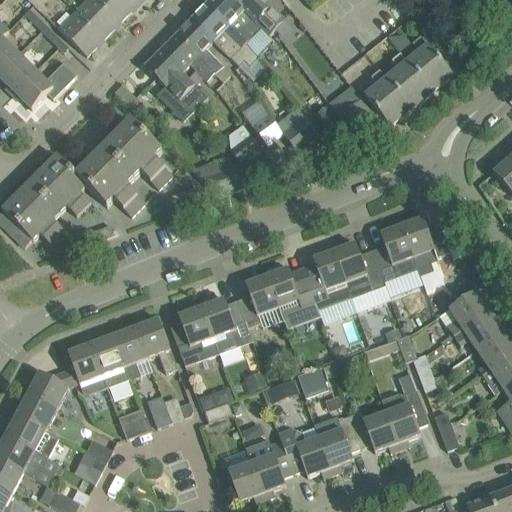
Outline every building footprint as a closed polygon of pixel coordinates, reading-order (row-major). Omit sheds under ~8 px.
[(95,0),(92,0),(77,16),(105,43),(122,25),(95,0)] [(130,0),(95,0),(122,25),(138,8),(130,0)] [(230,0),(215,0),(208,8),(247,47),(262,31),(230,0)] [(262,0),(230,0),(262,31),(271,40),(287,23),(262,0)] [(208,8),(192,24),(214,45),(215,44),(241,70),(246,64),(252,70),(261,61),(259,59),(247,47),(208,8)] [(30,13),(26,18),(34,26),(39,21),(30,13)] [(105,43),(77,16),(60,33),(88,60),(105,43)] [(42,24),(37,29),(45,37),(50,32),(42,24)] [(192,24),(177,39),(198,60),(216,77),(223,84),(232,76),(207,52),(214,45),(192,24)] [(0,44),(3,41),(10,35),(0,25),(0,44)] [(50,32),(45,37),(53,46),(58,41),(50,32)] [(177,39),(162,54),(184,76),(193,67),(210,83),(216,77),(198,60),(177,39)] [(408,66),(433,97),(461,74),(441,50),(434,55),(422,40),(413,47),(420,56),(408,65),(408,66)] [(0,44),(0,69),(16,54),(3,41),(0,44)] [(61,43),(56,48),(64,57),(69,52),(61,43)] [(0,69),(0,80),(7,88),(29,66),(16,54),(0,69)] [(184,76),(162,54),(146,70),(180,104),(196,88),(184,76)] [(387,82),(412,113),(433,97),(408,66),(408,65),(401,57),(393,64),(400,72),(388,82),(387,82)] [(7,88),(20,100),(41,79),(29,66),(7,88)] [(41,79),(20,100),(33,113),(48,98),(54,104),(78,80),(65,66),(47,85),(41,79)] [(366,100),(391,130),(412,113),(387,82),(388,82),(381,73),(372,81),(379,89),(366,100)] [(376,121),(362,103),(340,120),(354,139),(376,121)] [(245,118),(253,130),(268,149),(283,138),(260,107),(245,118)] [(329,109),(317,118),(329,134),(324,138),(335,153),(353,139),(329,109)] [(299,111),(276,128),(298,157),(321,139),(299,111)] [(132,124),(119,138),(167,186),(173,179),(156,162),(163,155),(132,124)] [(224,144),(242,168),(262,153),(245,129),(224,144)] [(119,138),(105,151),(136,182),(142,176),(159,193),(167,186),(119,138)] [(105,151),(92,165),(140,213),(146,206),(129,189),(136,182),(105,151)] [(494,177),(511,196),(511,159),(508,156),(501,162),(505,167),(494,177)] [(58,159),(44,173),(85,213),(92,206),(82,197),(88,190),(78,178),(58,159)] [(92,165),(78,178),(88,190),(108,210),(115,203),(132,220),(140,213),(92,165)] [(236,170),(203,183),(221,201),(250,189),(236,170)] [(44,173),(31,187),(61,217),(68,210),(78,220),(85,213),(44,173)] [(31,187),(17,200),(57,240),(64,233),(55,224),(61,217),(31,187)] [(172,200),(178,216),(204,206),(198,190),(172,200)] [(57,240),(17,200),(3,214),(4,215),(0,219),(0,226),(25,251),(33,244),(34,245),(41,238),(50,247),(57,240)] [(424,222),(402,230),(418,272),(426,295),(441,289),(436,276),(441,274),(438,265),(440,264),(438,261),(451,256),(441,229),(428,233),(424,222)] [(87,238),(91,249),(115,239),(111,229),(87,238)] [(386,249),(373,254),(386,289),(388,295),(406,289),(402,278),(418,272),(402,230),(381,237),(386,249)] [(356,247),(335,255),(353,302),(386,289),(373,254),(361,259),(356,247)] [(318,275),(306,279),(319,315),(353,302),(335,255),(314,263),(318,275)] [(271,279),(267,280),(285,325),(286,325),(289,333),(321,321),(319,315),(306,279),(293,284),(289,272),(284,274),(282,270),(269,274),(271,279)] [(481,292),(472,278),(457,288),(466,302),(481,292)] [(238,304),(251,338),(249,331),(262,327),(260,319),(279,312),(267,280),(246,288),(251,300),(238,304)] [(489,300),(483,291),(481,292),(466,302),(440,320),(448,332),(449,331),(455,340),(464,334),(491,315),(484,304),(489,300)] [(210,301),(200,305),(214,342),(219,355),(253,343),(251,338),(238,304),(228,308),(225,302),(212,307),(210,301)] [(214,342),(200,305),(190,309),(192,314),(178,319),(181,327),(171,331),(185,368),(219,355),(214,342)] [(464,334),(455,340),(461,350),(471,343),(477,353),(510,331),(504,323),(499,326),(491,315),(464,334)] [(144,322),(135,325),(148,363),(161,358),(167,374),(178,370),(160,323),(147,328),(144,322)] [(127,335),(114,340),(130,382),(143,377),(139,366),(148,363),(135,325),(125,329),(127,335)] [(413,326),(404,325),(403,334),(412,335),(413,326)] [(399,331),(386,336),(390,346),(398,343),(403,341),(399,331)] [(487,367),(479,372),(483,378),(511,359),(511,345),(511,344),(511,342),(511,334),(510,331),(477,353),(487,367)] [(99,338),(90,342),(107,390),(130,382),(114,340),(102,344),(99,338)] [(403,341),(398,343),(401,352),(406,366),(418,361),(410,339),(403,341)] [(68,383),(70,382),(73,390),(80,387),(81,388),(82,388),(84,393),(92,396),(107,390),(90,342),(80,346),(82,352),(69,357),(74,372),(65,375),(68,383)] [(369,354),(372,362),(401,352),(398,343),(390,346),(369,354)] [(339,350),(334,352),(338,363),(349,359),(346,353),(339,350)] [(220,356),(223,366),(242,361),(239,351),(220,356)] [(426,358),(414,364),(422,385),(435,381),(426,358)] [(511,359),(483,378),(497,398),(504,393),(511,387),(511,359)] [(295,368),(283,373),(287,382),(299,376),(295,368)] [(332,370),(324,372),(328,382),(335,379),(332,370)] [(264,374),(246,381),(252,395),(269,388),(264,374)] [(28,385),(23,395),(58,413),(70,392),(69,392),(73,390),(70,382),(68,383),(65,375),(54,379),(53,382),(41,376),(34,388),(28,385)] [(383,404),(387,416),(401,453),(411,450),(408,444),(422,439),(420,435),(431,431),(411,378),(399,382),(406,399),(399,398),(383,404)] [(311,379),(300,383),(306,401),(330,393),(326,384),(315,388),(311,379)] [(435,381),(422,385),(426,395),(438,391),(435,381)] [(295,382),(267,393),(272,407),(300,396),(295,382)] [(511,387),(504,393),(511,404),(499,414),(511,432),(511,387)] [(201,398),(206,412),(219,407),(214,394),(201,398)] [(24,407),(18,419),(47,435),(58,413),(23,395),(19,404),(24,407)] [(173,427),(164,405),(162,400),(148,405),(158,432),(173,427)] [(179,401),(164,405),(173,427),(191,421),(194,414),(192,407),(182,410),(179,401)] [(234,406),(237,415),(246,412),(243,403),(234,406)] [(205,415),(209,427),(234,418),(229,406),(205,415)] [(128,444),(150,435),(142,414),(119,422),(128,444)] [(362,415),(350,420),(359,444),(362,452),(373,448),(376,456),(389,451),(391,457),(401,453),(387,416),(365,425),(362,415)] [(447,416),(435,420),(439,430),(451,426),(447,416)] [(6,428),(1,437),(36,456),(49,463),(60,442),(47,435),(18,419),(11,431),(6,428)] [(315,430),(320,441),(333,478),(343,475),(341,469),(354,464),(351,455),(362,452),(359,444),(350,420),(332,426),(328,425),(315,430)] [(451,426),(439,430),(448,455),(460,450),(451,426)] [(291,431),(279,436),(282,445),(292,469),(295,478),(306,474),(308,481),(322,476),(324,482),(333,478),(320,441),(303,448),(306,438),(291,431)] [(0,448),(1,449),(0,451),(0,463),(24,477),(36,483),(43,471),(31,464),(36,456),(1,437),(0,438),(0,448)] [(292,469),(282,445),(272,449),(270,443),(247,452),(266,504),(276,500),(273,494),(287,489),(284,482),(295,478),(292,469)] [(87,456),(96,461),(108,467),(114,455),(94,444),(87,456)] [(108,467),(96,461),(91,470),(103,476),(108,467)] [(0,491),(13,498),(24,477),(0,463),(0,491)] [(266,504),(252,467),(229,475),(235,491),(241,506),(254,501),(257,507),(266,504)] [(235,491),(229,475),(221,478),(227,494),(235,491)] [(78,511),(81,507),(74,503),(48,490),(40,504),(55,511),(78,511)] [(13,498),(0,491),(0,511),(10,511),(7,510),(13,498)] [(511,511),(511,492),(491,501),(494,511),(511,511)] [(78,494),(74,503),(81,507),(85,509),(90,500),(78,494)] [(494,511),(491,501),(468,509),(468,511),(494,511)]
